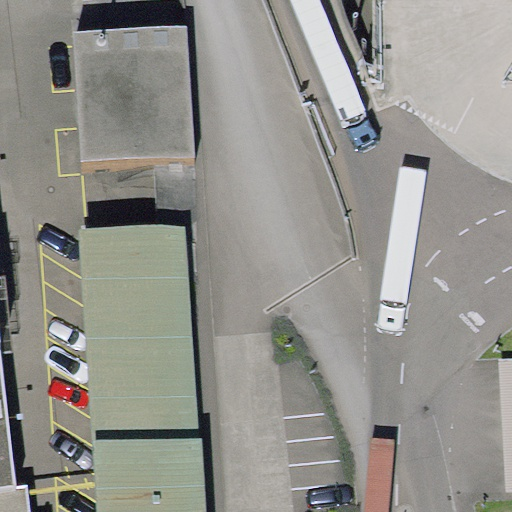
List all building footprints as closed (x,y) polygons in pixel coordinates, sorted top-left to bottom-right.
[(511,0),(426,0),(428,160),(511,161),(511,0)] [(185,34),(71,42),(80,173),(194,165),(185,34)] [(185,239),(81,246),(91,396),(195,389),(185,239)] [(20,511),(0,348),(0,511),(20,511)] [(200,511),(195,389),(91,396),(98,511),(200,511)]
